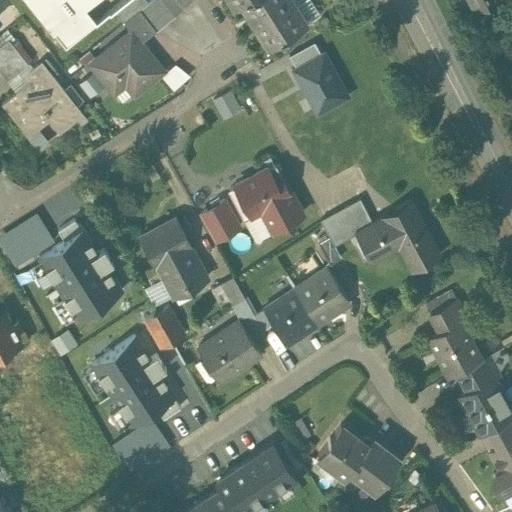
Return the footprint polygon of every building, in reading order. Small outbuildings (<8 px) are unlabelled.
[(28,0),(65,47),(99,20),(87,5),(94,0),(28,0)] [(139,8),(147,1),(146,0),(129,0),(115,12),(122,21),(139,8)] [(174,14),(162,0),(148,0),(147,1),(165,22),(174,14)] [(183,7),(177,0),(162,0),(174,14),(183,7)] [(243,0),(241,2),(255,24),(292,1),(291,0),(243,0)] [(165,22),(147,1),(139,8),(156,29),(165,22)] [(292,1),(255,24),(268,46),(306,22),(292,1)] [(156,29),(139,8),(122,21),(130,31),(131,30),(140,42),(156,29)] [(21,17),(10,26),(32,52),(43,43),(21,17)] [(130,31),(90,62),(105,80),(116,71),(133,93),(162,70),(140,42),(131,30),(130,31)] [(27,62),(8,38),(0,44),(0,69),(7,78),(27,62)] [(296,64),(319,52),(313,41),(290,54),(296,64)] [(350,95),(324,49),(319,52),(296,64),(290,67),(316,114),(350,95)] [(83,113),(41,59),(20,75),(26,82),(1,102),(25,131),(49,112),(62,129),(83,113)] [(174,88),(190,75),(178,60),(162,73),(174,88)] [(223,116),(242,107),(233,86),(213,95),(223,116)] [(364,113),(309,143),(328,178),(352,165),(365,158),(383,148),(364,113)] [(383,148),(365,158),(376,177),(394,167),(383,148)] [(267,166),(234,184),(235,184),(229,188),(243,215),(250,212),(260,207),(271,228),(302,211),(276,163),(268,167),(267,166)] [(359,196),(332,211),(346,236),(355,231),(354,230),(372,220),(359,196)] [(239,225),(224,198),(200,212),(215,238),(239,225)] [(409,200),(384,214),(383,212),(382,213),(383,214),(372,220),(354,230),(355,231),(370,259),(403,241),(415,263),(411,266),(411,268),(439,253),(410,198),(408,199),(409,200)] [(39,209),(0,231),(0,237),(15,264),(63,236),(58,228),(52,231),(39,209)] [(346,236),(332,211),(319,218),(333,243),(346,236)] [(174,217),(140,235),(168,286),(182,279),(184,282),(185,281),(187,286),(206,276),(189,244),(189,243),(174,217)] [(97,251),(82,227),(38,255),(77,317),(122,289),(106,265),(113,261),(104,247),(97,251)] [(329,235),(319,241),(330,261),(340,255),(329,235)] [(326,265),(295,286),(318,321),(349,301),(326,265)] [(232,274),(220,281),(231,302),(244,295),(232,274)] [(295,286),(264,306),(287,341),(318,321),(295,286)] [(454,297),(429,311),(439,329),(440,331),(459,320),(465,317),(454,297)] [(185,331),(167,301),(155,308),(172,338),(185,331)] [(172,338),(155,308),(143,315),(160,344),(163,342),(172,338)] [(10,322),(3,309),(0,310),(0,351),(26,338),(16,319),(10,322)] [(263,331),(252,309),(239,318),(252,338),(263,331)] [(239,318),(197,345),(219,378),(260,350),(252,338),(239,318)] [(459,320),(440,331),(439,329),(427,335),(436,353),(437,352),(449,374),(464,366),(480,357),(464,327),(463,327),(459,320)] [(275,328),(265,333),(276,353),(287,348),(275,328)] [(134,334),(91,362),(130,421),(173,393),(134,334)] [(480,357),(464,366),(474,384),(492,373),(493,376),(498,373),(487,353),(480,357)] [(474,384),(459,393),(471,415),(476,413),(484,428),(479,430),(480,432),(487,428),(511,414),(511,409),(493,376),(492,373),(474,384)] [(511,414),(487,428),(495,444),(511,435),(511,414)] [(367,443),(340,423),(330,437),(329,436),(327,439),(328,439),(317,453),(345,474),(349,467),(376,487),(386,473),(387,474),(389,471),(388,471),(398,457),(371,436),(367,443)] [(511,435),(495,444),(489,447),(501,468),(510,485),(511,488),(511,487),(511,435)] [(273,441),(215,479),(220,486),(179,511),(240,511),(239,510),(295,474),(286,461),(273,441)] [(510,485),(501,468),(494,472),(492,476),(498,488),(503,489),(510,485)] [(10,511),(0,496),(0,511),(10,511)] [(439,511),(434,501),(420,509),(421,511),(419,511),(439,511)]
